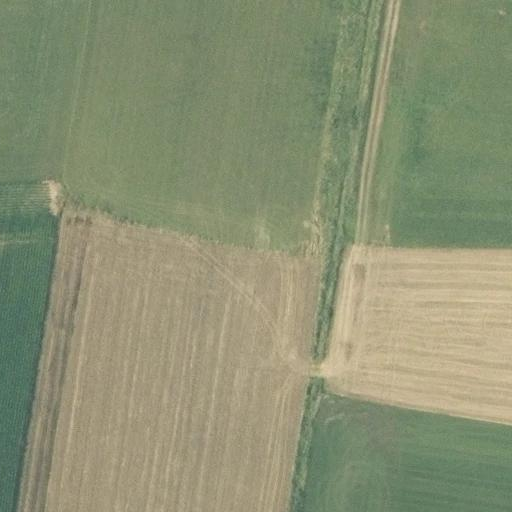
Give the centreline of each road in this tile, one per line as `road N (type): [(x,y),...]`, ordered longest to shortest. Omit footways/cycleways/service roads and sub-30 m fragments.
road 1 (motorway): [(511,61),(0,79)]
road 2 (motorway): [(0,131),(511,113)]
road 3 (unclassified): [(0,262),(511,247)]
